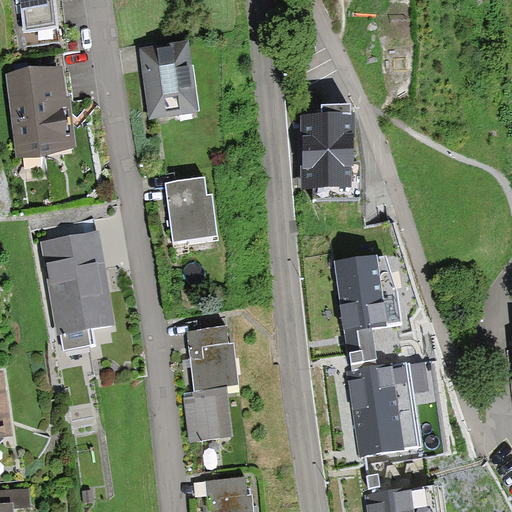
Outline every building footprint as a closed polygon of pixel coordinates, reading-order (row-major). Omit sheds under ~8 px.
[(54,0),(14,0),(20,43),(59,38),(54,0)] [(149,121),(200,115),(191,43),(140,50),(149,121)] [(306,62),(308,90),(327,89),(325,61),(306,62)] [(17,160),(75,152),(62,70),(9,74),(17,160)] [(301,112),(303,183),(351,182),(349,110),(301,112)] [(165,186),(172,243),(215,238),(208,181),(165,186)] [(62,335),(65,348),(93,343),(90,328),(115,323),(98,235),(41,246),(58,336),(62,335)] [(389,257),(334,266),(346,338),(402,328),(389,257)] [(230,433),(219,327),(177,332),(188,437),(230,433)] [(403,366),(346,374),(359,460),(416,452),(403,366)] [(247,511),(244,476),(203,479),(205,511),(247,511)] [(376,496),(368,497),(370,511),(445,511),(442,486),(376,496)]
